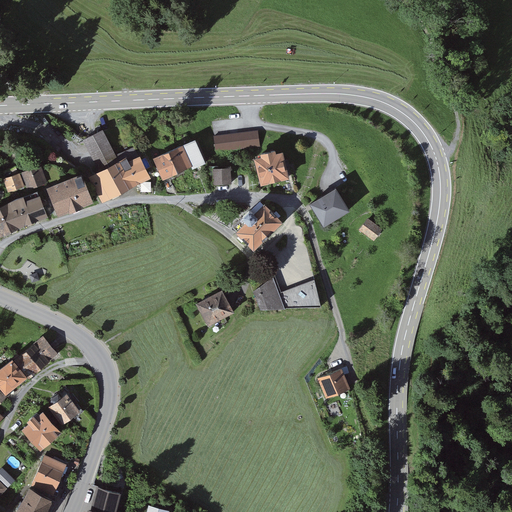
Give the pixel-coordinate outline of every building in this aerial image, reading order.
[(256,130),(216,135),(217,151),(258,145),(256,130)] [(98,175),(111,202),(156,179),(144,156),(123,166),(106,132),(86,142),(102,173),(98,175)] [(196,138),(154,155),(163,178),(205,161),(196,138)] [(286,149),(256,155),(262,183),(291,177),(286,149)] [(42,157),(22,162),(27,181),(47,176),(42,157)] [(232,165),(214,166),(214,182),(233,181),(232,165)] [(2,177),(7,191),(24,185),(19,171),(2,177)] [(91,203),(82,178),(50,190),(59,215),(91,203)] [(335,187),(309,203),(323,225),(349,209),(335,187)] [(48,213),(38,188),(8,200),(18,225),(48,213)] [(0,232),(18,225),(8,200),(0,203),(0,232)] [(283,218),(265,200),(255,210),(250,205),(241,214),(246,218),(235,228),(253,247),(283,218)] [(380,227),(368,220),(362,231),(374,238),(380,227)] [(37,271),(29,273),(31,282),(39,280),(37,271)] [(277,278),(255,294),(266,312),(325,305),(320,277),(283,292),(277,278)] [(228,291),(201,305),(214,329),(241,315),(228,291)] [(56,352),(39,331),(17,349),(34,370),(56,352)] [(12,356),(0,365),(0,380),(8,391),(28,375),(12,356)] [(354,391),(346,369),(321,378),(329,400),(354,391)] [(87,414),(73,395),(53,408),(66,427),(87,414)] [(68,433),(48,412),(43,416),(39,414),(32,421),(34,425),(27,431),(45,451),(68,433)] [(64,463),(46,456),(35,482),(52,489),(64,463)] [(0,480),(7,487),(15,479),(3,466),(0,468),(0,480)] [(112,511),(118,493),(96,487),(89,511),(112,511)] [(47,511),(54,499),(32,488),(19,511),(47,511)] [(167,511),(168,508),(149,503),(146,511),(167,511)]
